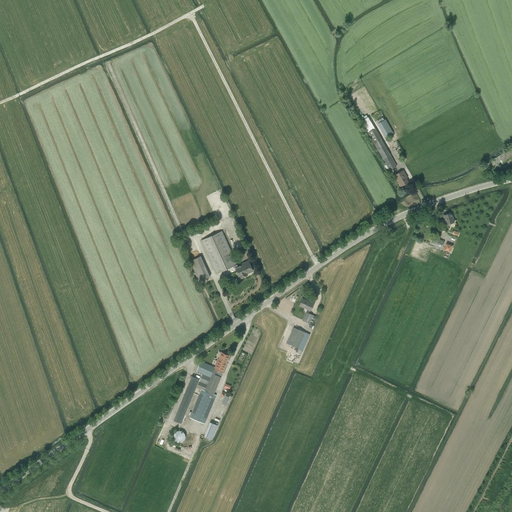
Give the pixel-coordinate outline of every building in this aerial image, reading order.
[(396,166),(375,128),(367,133),(386,165),(388,168),(389,170),(396,166)] [(511,155),(511,147),(492,160),(496,166),(507,160),(506,159),(511,155)] [(401,186),(408,182),(404,176),(405,175),(403,171),(394,175),(401,186)] [(446,225),(454,222),(451,213),(443,215),(446,225)] [(246,274),(253,271),(248,261),(242,264),(242,265),(238,267),(222,231),(201,240),(216,274),(234,266),(240,278),(246,275),(246,274)] [(441,248),(444,242),(432,237),(430,241),(434,242),(433,244),(441,248)] [(450,251),(453,245),(450,244),(450,245),(447,243),(444,249),(450,251)] [(210,276),(208,272),(197,277),(199,281),(210,276)] [(315,316),(313,315),(309,313),(310,311),(311,311),(314,304),(303,298),(299,306),(308,310),(307,312),(306,312),(303,320),(312,325),(315,316)] [(309,335),(305,332),(293,327),(286,343),(302,350),(309,335)] [(226,363),(229,356),(221,352),(218,360),(226,363)] [(221,377),(223,373),(227,364),(226,363),(218,360),(214,368),(214,369),(214,370),(212,374),(221,377)] [(214,368),(201,362),(196,372),(202,374),(200,380),(192,376),(173,420),(181,424),(196,387),(202,390),(190,418),(204,424),(216,396),(213,395),(221,377),(212,374),(214,370),(214,369),(214,368)] [(210,421),(204,436),(212,439),(218,425),(210,421)] [(176,431),(175,432),(174,433),(173,434),(173,435),(173,436),(173,437),(173,438),(174,439),(174,440),(175,441),(176,441),(177,442),(178,442),(179,442),(180,442),(181,442),(183,441),(184,440),(184,439),(185,438),(185,437),(185,436),(185,434),(185,433),(184,433),(183,432),(183,431),(181,431),(181,430),(179,430),(178,430),(177,430),(176,431)]
